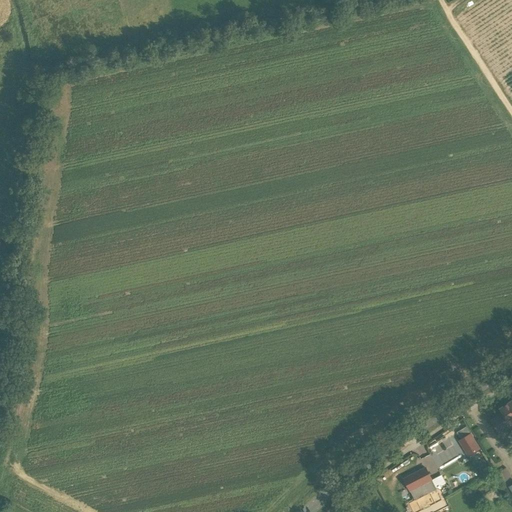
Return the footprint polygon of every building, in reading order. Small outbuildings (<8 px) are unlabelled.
[(511,401),(499,410),(503,415),(497,419),(505,429),(511,424),(511,401)] [(467,427),(457,432),(462,440),(471,434),(467,427)] [(462,440),(459,441),(468,456),(481,449),(472,434),(471,434),(462,440)] [(436,488),(435,489),(431,480),(432,480),(426,468),(411,475),(418,487),(426,483),(430,491),(417,498),(419,501),(409,507),(411,511),(420,511),(424,510),(443,500),(436,488)] [(508,486),(511,482),(511,475),(508,471),(501,477),(508,486)]
